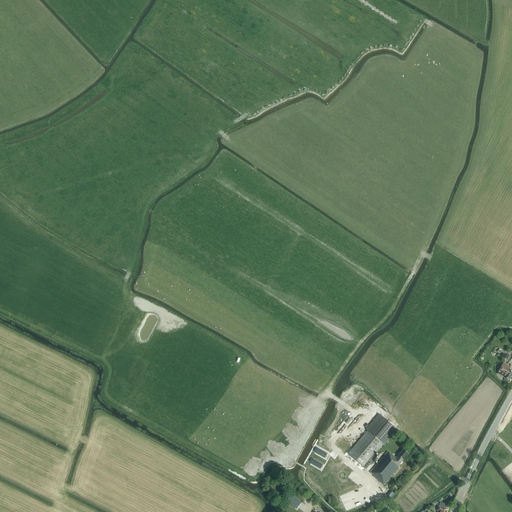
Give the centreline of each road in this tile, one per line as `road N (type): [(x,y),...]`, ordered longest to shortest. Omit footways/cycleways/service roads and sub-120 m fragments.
road 1 (track): [(325,439),(340,408),(330,387),(362,338),(389,315),(414,268)]
road 2 (tertiary): [(454,511),(511,394)]
